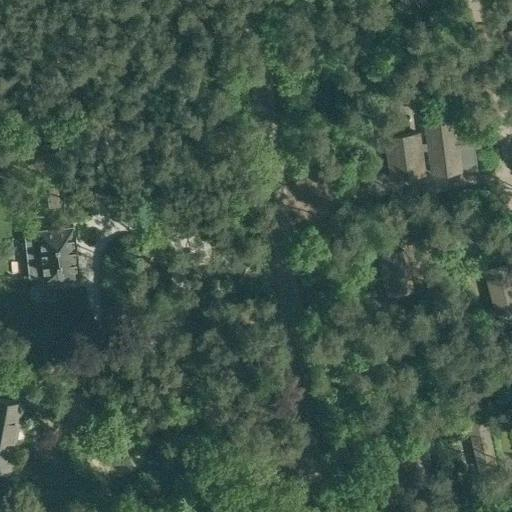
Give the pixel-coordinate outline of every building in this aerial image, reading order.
[(511,27),(503,32),(511,49),(511,27)] [(461,168),(454,117),(427,121),(433,171),(461,168)] [(419,131),(390,135),(395,177),(425,174),(419,131)] [(39,229),(39,234),(39,235),(26,237),(28,255),(41,253),(44,276),(44,281),(79,277),(73,225),(39,229)] [(379,254),(386,295),(415,289),(404,248),(379,254)] [(484,267),(496,313),(511,309),(511,260),(484,267)] [(19,401),(0,398),(0,468),(8,470),(12,447),(15,448),(20,421),(16,420),(19,401)] [(484,416),(466,420),(477,468),(495,463),(484,416)] [(428,431),(387,438),(392,468),(433,462),(428,431)]
